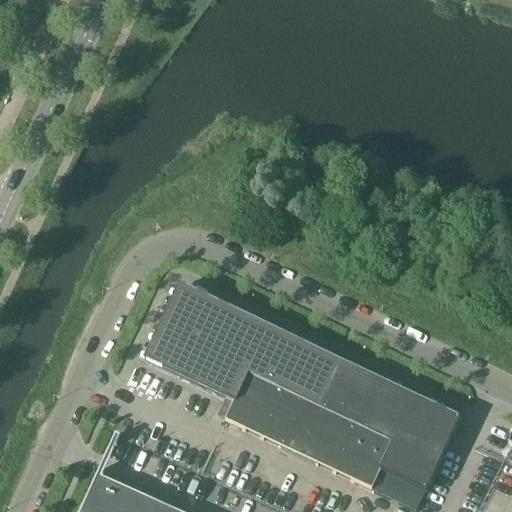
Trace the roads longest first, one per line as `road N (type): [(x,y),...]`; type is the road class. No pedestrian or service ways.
road 1 (unclassified): [(30,511),(138,271),(158,252),(192,245),(511,392)]
road 2 (tertiary): [(6,214),(98,0)]
